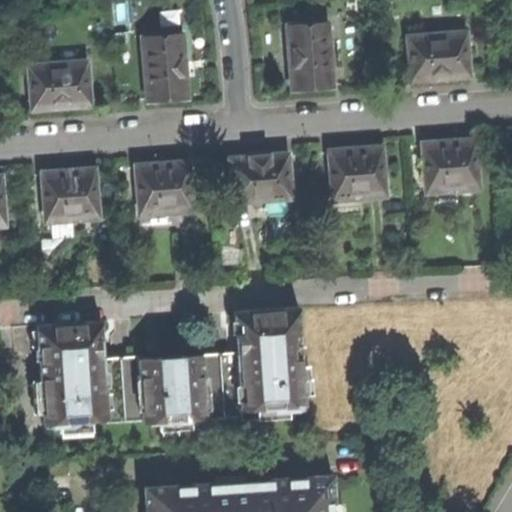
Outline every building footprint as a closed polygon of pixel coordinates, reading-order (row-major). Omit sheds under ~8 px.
[(327,23),(287,26),(289,58),(292,90),(332,87),(327,23)] [(465,32),(407,37),(411,80),(443,78),(468,76),(465,32)] [(182,34),(142,37),(146,101),(187,98),(185,67),(182,34)] [(87,61),(28,65),(32,110),(57,108),(90,106),(87,61)] [(447,141),(422,143),(426,192),(478,189),(474,139),(447,141)] [(354,148),(328,151),(332,200),(385,196),(381,146),(354,148)] [(255,156),(229,158),(232,202),(290,198),(287,154),(255,156)] [(161,163),(135,165),(139,214),(191,210),(187,161),(161,163)] [(65,170),(42,172),(45,221),(97,218),(94,168),(65,170)] [(305,406),(298,306),(234,311),(236,339),(236,352),(241,410),(305,406)] [(102,344),(101,320),(36,324),(43,424),(107,419),(103,358),(102,344)] [(205,391),(207,418),(241,416),(241,410),(236,352),(202,354),(203,372),(207,371),(209,390),(205,391)] [(163,357),(138,359),(139,371),(136,371),(137,394),(140,394),(142,420),(142,423),(207,418),(205,391),(209,390),(207,371),(203,372),(202,354),(163,357)] [(108,422),(142,420),(140,394),(137,394),(136,371),(139,371),(138,359),(138,356),(103,358),(107,419),(108,422)] [(68,474),(67,458),(43,460),(44,475),(68,474)] [(334,511),(332,477),(144,490),(145,511),(334,511)]
